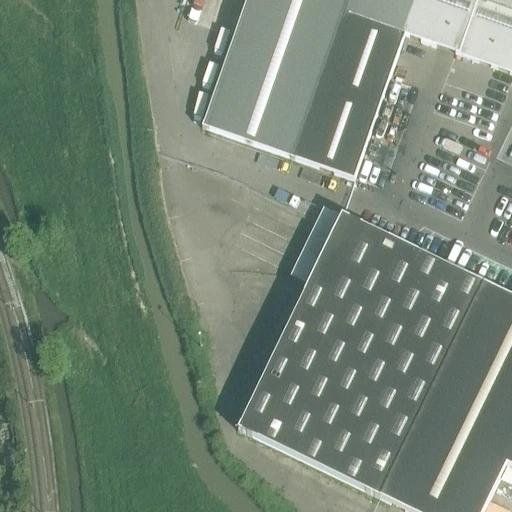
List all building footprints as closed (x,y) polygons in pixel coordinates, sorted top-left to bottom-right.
[(248,0),(202,131),(354,184),(405,39),(418,0),(248,0)] [(511,0),(418,0),(405,39),(511,76),(511,0)] [(511,301),(397,246),(342,219),(238,433),(400,511),(486,511),(507,470),(511,472),(511,301)] [(16,460),(5,461),(5,469),(17,468),(17,466),(16,460)] [(19,493),(9,493),(10,508),(19,508),(19,493)]
